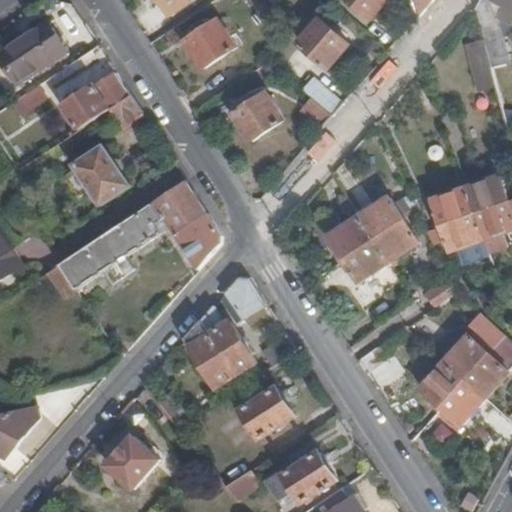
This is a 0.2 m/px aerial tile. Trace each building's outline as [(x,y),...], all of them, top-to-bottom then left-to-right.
[(162,0),(174,17),(194,3),(192,0),(162,0)] [(350,0),(373,20),(390,0),(350,0)] [(415,0),(420,18),(436,0),(415,0)] [(497,0),(481,0),(476,11),(484,41),(490,65),(510,59),(503,36),(498,14),(503,3),(497,0)] [(511,0),(497,0),(503,3),(498,14),(503,36),(511,19),(511,0)] [(323,20),(303,44),(331,69),(352,45),(323,20)] [(194,39),(217,62),(239,48),(220,21),(194,39)] [(68,52),(48,22),(0,54),(0,57),(19,85),(68,52)] [(207,70),(217,62),(194,39),(189,43),(207,70)] [(484,41),(467,46),(475,75),(492,70),(490,65),(484,41)] [(61,101),(115,74),(108,61),(54,89),(61,101)] [(276,75),(280,69),(272,61),(263,68),(267,76),(276,75)] [(492,70),(475,75),(480,94),(497,89),(492,70)] [(133,99),(118,76),(97,90),(96,89),(65,109),(81,133),(133,99)] [(334,116),(345,103),(316,77),(305,90),(313,98),(334,116)] [(48,100),(40,88),(14,105),(22,117),(48,100)] [(258,104),(281,124),(286,120),(267,93),(258,104)] [(323,129),(334,116),(313,98),(303,110),(323,129)] [(133,99),(81,133),(22,172),(27,178),(102,128),(113,131),(122,125),(125,130),(145,117),(133,99)] [(255,144),(281,124),(258,104),(237,117),(255,144)] [(133,189),(106,150),(77,169),(103,209),(133,189)] [(502,175),(467,188),(476,215),(511,202),(510,195),(502,175)] [(173,230),(201,273),(223,248),(224,239),(188,184),(62,268),(78,293),(103,277),(112,289),(136,274),(127,260),(164,236),(158,227),(167,221),(173,230)] [(476,215),(467,188),(435,199),(442,219),(444,226),(476,215)] [(344,254),(347,259),(377,239),(362,217),(349,197),(339,204),(342,210),(353,223),(346,228),(333,236),(344,254)] [(362,217),(377,239),(406,220),(403,215),(391,198),(362,217)] [(476,215),(485,240),(511,230),(511,202),(476,215)] [(353,223),(342,210),(337,213),(346,228),(353,223)] [(444,226),(446,232),(454,252),(485,240),(476,215),(444,226)] [(436,221),(438,228),(444,226),(442,219),(436,221)] [(377,239),(392,262),(421,242),(409,224),(406,220),(377,239)] [(164,236),(173,230),(167,221),(158,227),(164,236)] [(0,285),(25,269),(0,229),(0,285)] [(362,281),(392,262),(377,239),(347,259),(350,263),(362,281)] [(62,268),(37,285),(53,309),(78,293),(62,268)] [(323,275),(314,281),(317,286),(326,281),(323,275)] [(242,276),(223,297),(239,321),(268,302),(252,278),(242,276)] [(429,292),(438,307),(457,292),(451,278),(429,292)] [(215,308),(203,320),(245,384),(261,374),(255,365),(259,363),(256,359),(231,319),(224,322),(215,308)] [(203,320),(187,339),(218,388),(222,386),(228,394),(245,384),(203,320)] [(468,381),(492,354),(487,350),(471,336),(448,362),(468,381)] [(255,365),(261,374),(298,350),(290,337),(256,359),(259,363),(255,365)] [(511,365),(511,341),(507,337),(495,350),(492,354),(468,381),(488,399),(511,371),(509,369),(511,365)] [(361,360),(369,373),(390,358),(382,346),(361,360)] [(492,354),(495,350),(491,346),(487,350),(492,354)] [(439,403),(444,408),(468,381),(448,362),(423,389),(439,403)] [(444,408),(448,411),(464,426),(479,409),(488,399),(468,381),(444,408)] [(280,388),(245,410),(262,437),(297,415),(280,388)] [(172,390),(160,399),(179,426),(192,417),(172,390)] [(0,411),(0,465),(44,417),(36,401),(0,411)] [(435,407),(440,412),(444,408),(439,403),(435,407)] [(126,432),(119,441),(125,447),(108,465),(134,488),(161,458),(134,435),(133,437),(126,432)] [(284,467),(267,478),(281,498),(294,491),(302,503),(339,479),(321,451),(288,472),(284,467)] [(262,485),(251,469),(226,486),(237,500),(262,485)] [(17,482),(0,472),(0,490),(3,487),(18,482),(17,482)] [(308,511),(330,511),(351,497),(344,487),(308,511)] [(351,497),(330,511),(367,511),(355,495),(351,497)]
